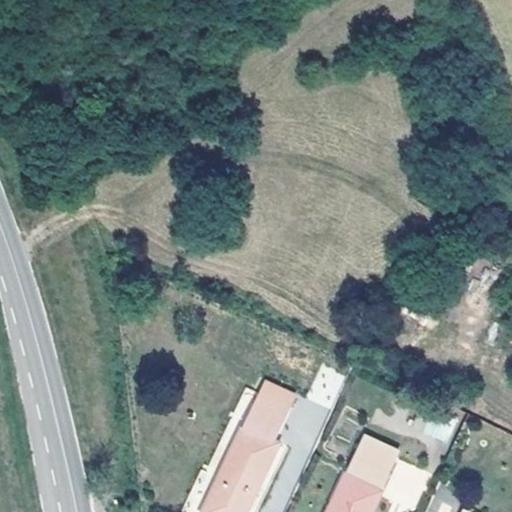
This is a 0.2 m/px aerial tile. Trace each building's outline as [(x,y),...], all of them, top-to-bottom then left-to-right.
[(261,392),(292,407),(296,398),(266,384),(261,392)] [(277,441),(293,407),(292,407),(261,392),(204,511),(251,511),(252,511),(250,509),(280,443),(277,441)] [(448,443),(459,420),(436,408),(425,432),(448,443)] [(363,441),(398,458),(402,450),(367,434),(363,441)] [(372,511),(398,458),(363,441),(330,511),(372,511)]
